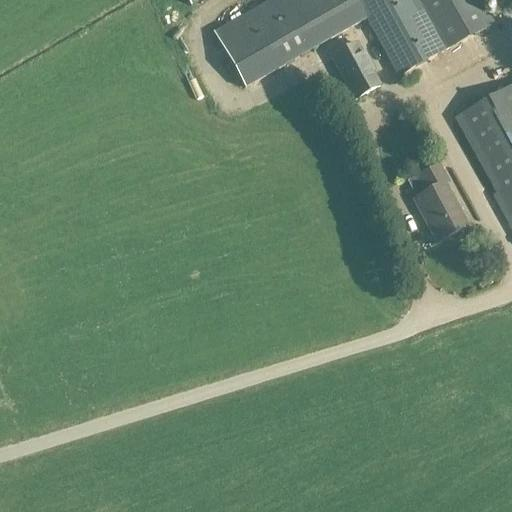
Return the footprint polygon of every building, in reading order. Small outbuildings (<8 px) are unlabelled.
[(349,0),(274,0),(214,35),(246,92),(363,24),(349,0)] [(445,54),(415,0),(356,0),(399,79),(445,54)] [(478,0),(415,0),(445,54),(493,27),(478,0)] [(332,61),(354,102),(380,88),(358,47),(332,61)] [(511,86),(452,119),(511,229),(511,86)] [(445,187),(448,185),(439,168),(418,179),(426,195),(414,202),(425,223),(428,221),(440,244),(467,230),(445,187)]
